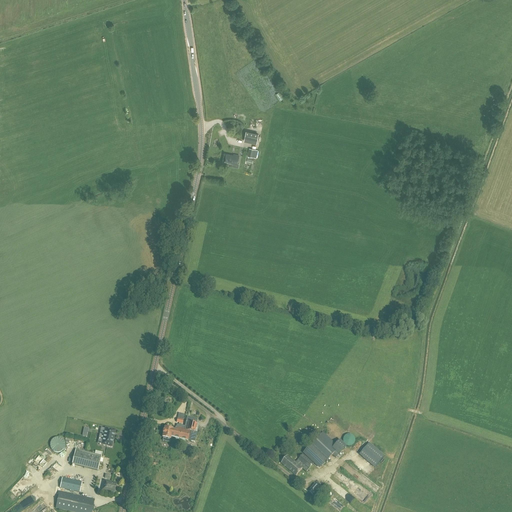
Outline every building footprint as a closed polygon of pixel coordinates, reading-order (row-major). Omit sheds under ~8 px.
[(257,142),(258,134),(246,132),(245,140),(257,142)] [(233,156),(226,154),(225,162),(233,164),(232,167),(238,168),(239,164),(237,163),(239,155),(234,154),(233,156)] [(205,425),(204,425),(203,427),(207,429),(211,421),(208,420),(205,425)] [(175,430),(173,438),(187,441),(188,440),(194,442),(197,433),(194,432),(196,424),(188,422),(188,423),(186,422),(185,427),(177,425),(176,428),(175,428),(175,430)] [(112,448),(116,431),(105,428),(105,429),(101,428),(97,444),(101,444),(101,445),(112,448)] [(175,430),(173,430),(173,429),(165,428),(164,431),(163,431),(163,434),(162,437),(170,439),(171,437),(173,438),(175,430)] [(336,444),(323,432),(303,454),(319,469),(325,463),(326,464),(327,463),(327,462),(333,455),(336,458),(337,457),(338,458),(340,456),(339,455),(347,447),(340,440),(336,444)] [(349,447),(350,447),(351,446),(352,446),(353,445),(354,444),(355,444),(355,443),(355,442),(355,440),(355,439),(355,438),(354,437),(353,437),(353,436),(352,435),(351,435),(349,435),(348,435),(347,435),(346,436),(345,436),(345,437),(344,438),(343,439),(343,440),(343,441),(343,442),(343,443),(344,444),(345,445),(345,446),(346,446),(347,447),(348,447),(349,447)] [(57,453),(58,453),(60,452),(61,452),(62,451),(63,450),(64,449),(64,448),(65,447),(65,446),(65,445),(65,443),(64,442),(64,441),(63,440),(62,439),(61,439),(59,438),(58,438),(57,438),(56,438),(55,438),(53,439),(52,440),(52,441),(51,442),(50,443),(50,444),(50,445),(50,447),(50,448),(51,449),(52,450),(53,451),(54,452),(55,452),(56,453),(57,453)] [(355,448),(358,451),(367,442),(363,439),(355,448)] [(375,468),(385,457),(369,444),(359,455),(375,468)] [(98,471),(102,456),(76,450),(72,465),(98,471)] [(314,464),(303,454),(296,463),(288,456),(281,464),(296,476),(300,472),(304,475),(314,464)] [(39,473),(44,476),(51,465),(45,461),(39,473)] [(82,483),(62,478),(60,489),(80,493),(82,483)] [(116,484),(104,481),(102,490),(114,493),(116,484)] [(313,496),(319,488),(314,484),(308,492),(313,496)] [(356,493),(372,508),(376,503),(364,492),(360,488),(356,493)] [(70,511),(91,511),(94,500),(59,492),(55,509),(70,511)] [(342,496),(363,511),(372,511),(346,492),(342,496)]
